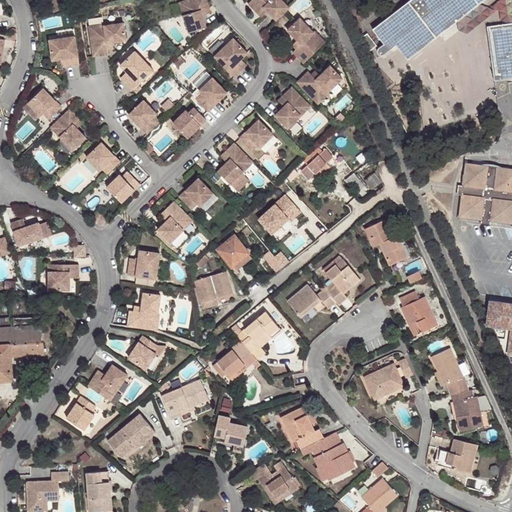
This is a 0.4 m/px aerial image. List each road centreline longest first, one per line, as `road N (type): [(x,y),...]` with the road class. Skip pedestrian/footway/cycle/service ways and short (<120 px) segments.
road 1 (residential): [(5,511),(4,473),(15,445),(91,342),(105,270),(100,242),(9,173),(0,146)]
road 2 (residential): [(0,120),(25,50),(18,0)]
